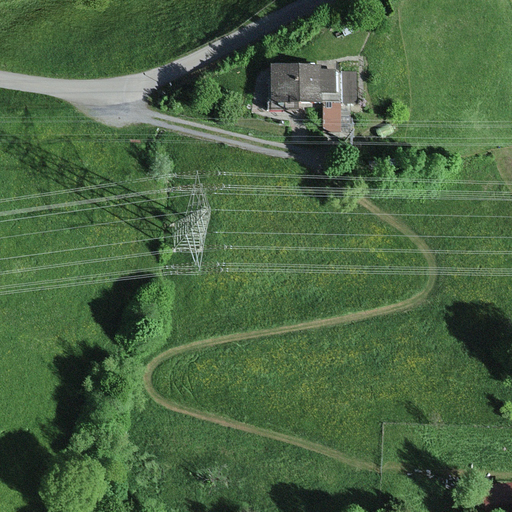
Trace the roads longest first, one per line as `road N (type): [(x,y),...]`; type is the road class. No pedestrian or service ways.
road 1 (unclassified): [(0,75),(75,87),(144,79),(324,0)]
road 2 (track): [(75,87),(314,162)]
